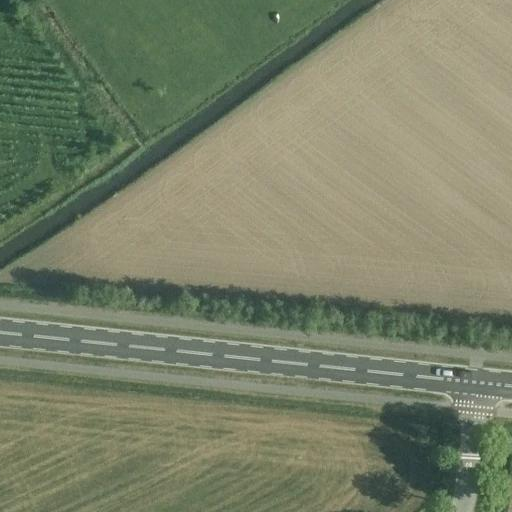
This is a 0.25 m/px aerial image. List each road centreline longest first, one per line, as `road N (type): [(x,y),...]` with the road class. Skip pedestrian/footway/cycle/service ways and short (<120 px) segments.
road 1 (primary): [(473,381),(0,332)]
road 2 (unclassified): [(462,511),(473,381)]
